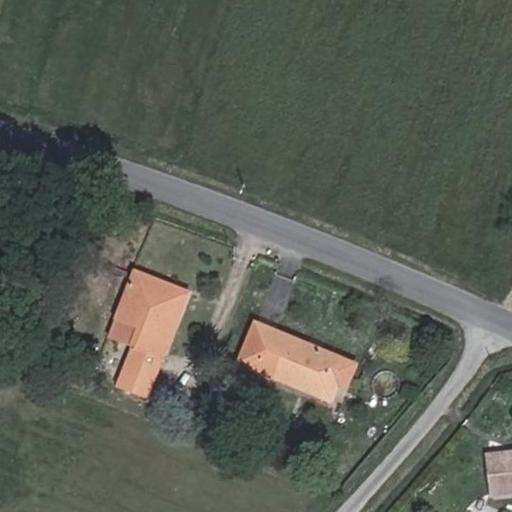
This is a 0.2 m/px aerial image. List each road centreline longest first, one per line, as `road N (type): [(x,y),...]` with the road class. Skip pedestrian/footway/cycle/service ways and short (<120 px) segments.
road 1 (tertiary): [(0,131),(339,253),(496,322)]
road 2 (residential): [(348,511),(496,322)]
